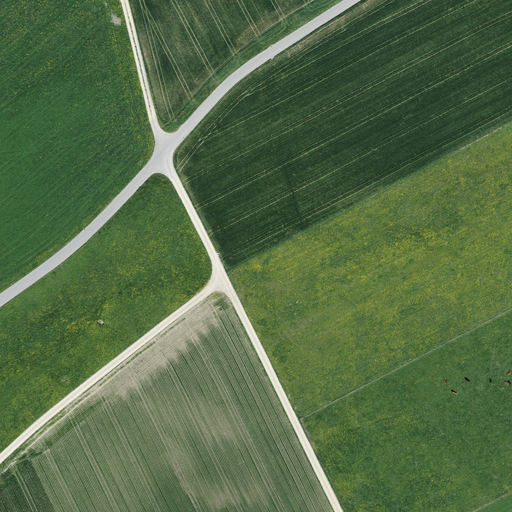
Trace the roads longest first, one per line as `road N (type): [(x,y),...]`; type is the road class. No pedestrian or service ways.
road 1 (unclassified): [(0,302),(101,219),(235,77),(354,0)]
road 2 (track): [(337,511),(162,156)]
road 3 (track): [(220,277),(0,459)]
road 4 (track): [(123,0),(162,156)]
